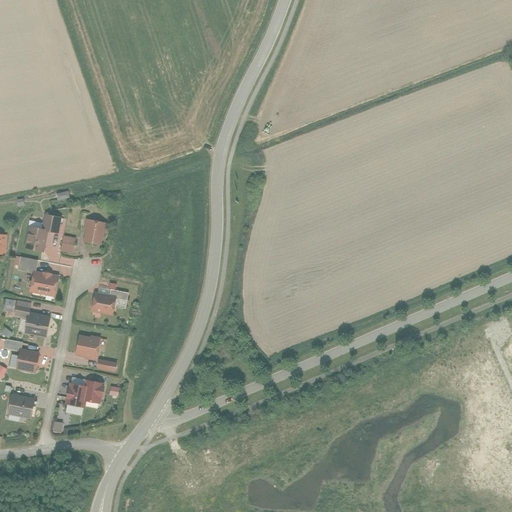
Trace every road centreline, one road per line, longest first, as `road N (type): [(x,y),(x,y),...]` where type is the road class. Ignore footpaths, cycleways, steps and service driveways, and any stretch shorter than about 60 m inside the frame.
road 1 (residential): [(277,0),(216,139),(197,310),(144,413)]
road 2 (track): [(162,414),(183,463),(511,313)]
road 3 (residential): [(144,413),(184,410),(511,269)]
road 4 (residential): [(35,445),(74,266)]
